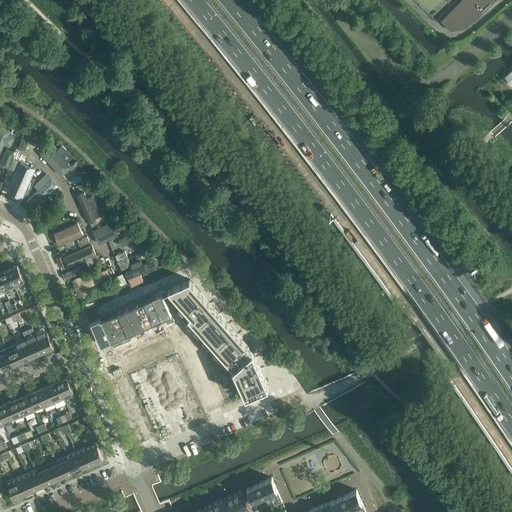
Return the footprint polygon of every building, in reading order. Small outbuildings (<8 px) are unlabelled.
[(461,0),(441,21),(451,30),(465,28),(478,18),(495,0),(461,0)] [(26,150),(33,124),(26,122),(19,148),(26,150)] [(11,131),(2,127),(0,129),(0,154),(5,145),(10,148),(15,138),(9,136),(11,131)] [(58,149),(52,143),(40,155),(61,176),(71,166),(68,164),(74,158),(62,146),(58,149)] [(19,160),(22,150),(16,148),(13,158),(19,160)] [(14,152),(6,149),(1,167),(9,169),(14,152)] [(16,170),(19,160),(13,158),(10,169),(16,170)] [(22,201),(36,170),(20,163),(6,194),(22,201)] [(81,172),(73,165),(69,169),(77,176),(81,172)] [(32,210),(58,184),(47,173),(34,187),(38,191),(26,203),(32,210)] [(99,193),(94,184),(89,186),(93,196),(99,193)] [(54,197),(62,190),(58,186),(50,193),(54,197)] [(99,209),(93,196),(88,198),(91,204),(90,205),(97,222),(103,219),(102,217),(104,216),(100,209),(99,209)] [(119,236),(112,222),(93,231),(100,245),(119,236)] [(73,241),(83,237),(78,224),(54,234),(59,247),(66,244),(68,249),(75,245),(73,241)] [(143,231),(119,241),(121,247),(138,240),(141,248),(151,243),(148,236),(145,237),(143,231)] [(90,242),(87,237),(78,241),(80,246),(90,242)] [(97,256),(92,246),(63,258),(63,256),(57,259),(61,267),(66,265),(68,269),(82,263),(84,269),(95,265),(93,258),(97,256)] [(128,257),(125,251),(116,255),(118,261),(128,257)] [(164,256),(159,258),(162,264),(167,262),(164,256)] [(132,266),(129,260),(120,265),(122,270),(132,266)] [(159,267),(156,260),(141,266),(140,262),(131,266),(133,270),(125,274),(132,288),(144,282),(141,275),(159,267)] [(25,282),(17,265),(7,270),(15,286),(25,282)] [(83,272),(81,266),(71,271),(74,276),(83,272)] [(15,286),(7,270),(0,272),(0,279),(5,291),(15,286)] [(82,281),(80,277),(71,281),(79,298),(89,294),(87,289),(111,278),(107,270),(82,281)] [(127,284),(122,274),(111,280),(115,289),(127,284)] [(239,335),(229,323),(221,314),(210,302),(203,293),(202,292),(190,279),(174,286),(173,286),(168,289),(169,289),(191,314),(188,316),(212,343),(233,367),(246,396),(251,393),(253,392),(264,388),(269,385),(265,377),(261,369),(253,351),(247,343),(239,335)] [(109,287),(107,281),(97,286),(100,291),(109,287)] [(162,291),(152,296),(162,318),(164,317),(167,323),(175,320),(172,313),(162,291)] [(152,296),(144,300),(154,322),(162,318),(152,296)] [(144,300),(135,303),(145,325),(154,322),(144,300)] [(135,303),(127,307),(137,329),(145,325),(135,303)] [(127,307),(119,311),(128,333),(137,329),(127,307)] [(128,333),(119,311),(110,315),(121,339),(122,343),(131,339),(128,333)] [(110,315),(102,318),(113,343),(121,339),(110,315)] [(102,318),(92,323),(102,344),(103,344),(105,347),(113,344),(113,343),(102,318)] [(54,347),(47,330),(36,335),(44,352),(54,347)] [(44,352),(36,335),(26,339),(34,356),(44,352)] [(34,356),(26,339),(17,344),(24,361),(34,356)] [(24,361),(17,344),(7,348),(14,365),(24,361)] [(14,365),(7,348),(0,350),(0,359),(4,369),(14,365)] [(75,393),(67,376),(57,381),(64,398),(75,393)] [(64,398),(57,381),(47,385),(54,402),(64,398)] [(54,402),(47,385),(37,390),(44,407),(54,402)] [(44,407),(37,390),(27,394),(35,411),(44,407)] [(35,411),(27,394),(17,398),(25,415),(35,411)] [(25,415),(17,398),(7,403),(15,420),(25,415)] [(15,420),(7,403),(0,406),(0,412),(5,424),(15,420)] [(103,459),(96,442),(86,446),(93,463),(103,459)] [(93,463),(86,446),(76,451),(83,468),(93,463)] [(83,468),(76,451),(66,455),(73,472),(83,468)] [(73,472),(66,455),(56,459),(64,476),(73,472)] [(64,476),(56,459),(46,464),(54,481),(64,476)] [(54,481),(46,464),(36,468),(44,485),(54,481)] [(44,485),(36,468),(27,473),(34,489),(44,485)] [(34,489),(27,473),(17,477),(24,494),(34,489)] [(24,494),(17,477),(6,482),(14,498),(24,494)] [(272,477),(247,489),(252,501),(270,493),(274,504),(282,501),(272,477)] [(244,511),(252,509),(243,490),(233,495),(240,511),(244,511)] [(357,490),(327,503),(331,511),(340,511),(354,506),(357,511),(364,511),(366,511),(357,490)] [(240,511),(233,495),(223,499),(228,511),(240,511)] [(228,511),(223,499),(213,503),(217,511),(228,511)] [(217,511),(213,503),(203,508),(205,511),(217,511)] [(331,511),(327,503),(316,507),(318,511),(331,511)]
